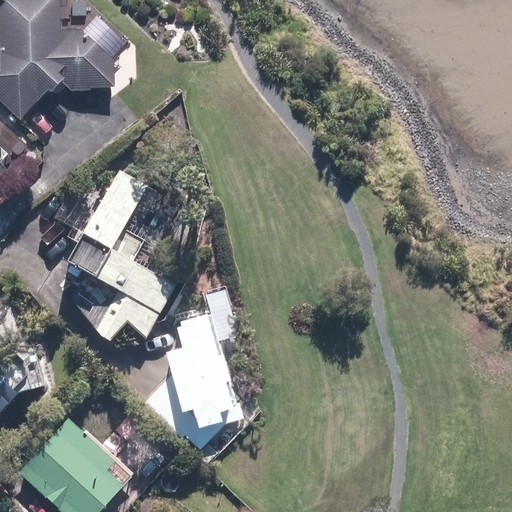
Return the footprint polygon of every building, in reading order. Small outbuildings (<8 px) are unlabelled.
[(0,11),(0,103),(20,121),(47,91),(50,94),(61,81),(58,78),(61,75),(62,75),(63,85),(70,85),(70,90),(114,88),(113,64),(109,60),(122,46),(96,21),(82,36),(81,35),(59,35),(58,0),(12,0),(12,11),(0,11)] [(147,188),(120,173),(67,267),(86,277),(73,301),(98,337),(110,344),(128,324),(146,340),(173,290),(131,267),(144,244),(123,232),(147,188)] [(235,422),(204,319),(174,328),(182,353),(165,358),(170,378),(145,405),(178,439),(183,437),(198,452),(225,425),(235,422)] [(0,416),(15,401),(0,387),(0,416)] [(101,511),(130,482),(67,424),(19,476),(58,511),(101,511)]
